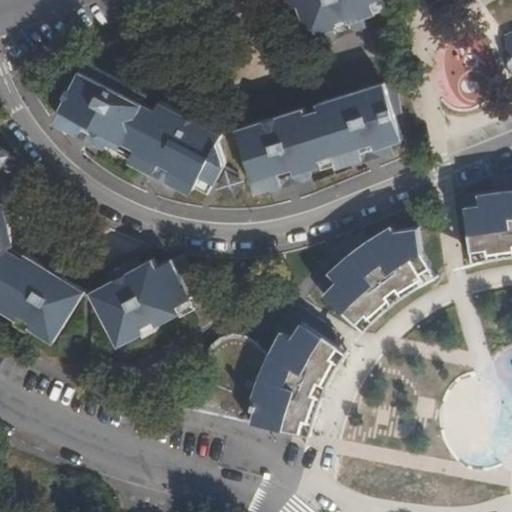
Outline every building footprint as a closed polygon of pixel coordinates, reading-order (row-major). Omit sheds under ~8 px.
[(279,0),(283,7),(298,2),(312,33),(323,28),(326,37),(338,32),(335,25),(349,20),(352,26),(366,21),(363,12),(385,4),(384,0),(279,0)] [(335,25),(338,32),(352,26),(349,20),(335,25)] [(73,80),(58,107),(64,111),(62,116),(70,120),(66,128),(79,134),(81,129),(97,137),(94,142),(105,148),(109,139),(148,159),(144,166),(159,174),(161,170),(173,177),(171,181),(183,187),(188,178),(211,190),(225,160),(219,139),(222,131),(165,101),(161,108),(148,101),(151,95),(90,64),(80,84),(73,80)] [(401,111),(395,73),(316,100),(318,106),(305,110),(303,104),(238,127),(257,180),(267,177),(273,190),(284,186),(282,177),(297,173),(299,181),(315,176),(310,165),(350,152),(354,164),(367,160),(365,150),(380,146),(381,155),(390,153),(390,140),(404,135),(396,119),(392,119),(392,113),(401,111)] [(81,129),(79,134),(94,142),(97,137),(81,129)] [(367,160),(381,155),(380,146),(365,150),(367,160)] [(0,212),(8,211),(5,197),(1,178),(10,177),(20,161),(0,148),(0,212)] [(159,174),(171,181),(173,177),(161,170),(159,174)] [(231,191),(238,191),(244,186),(245,181),(243,176),(240,173),(234,172),(230,173),(225,178),(224,183),(226,187),(231,191)] [(282,177),(284,186),(299,181),(297,173),(282,177)] [(495,191),(465,201),(474,264),(493,259),(510,257),(511,256),(511,177),(506,177),(506,195),(495,195),(495,191)] [(438,277),(422,250),(418,226),(400,233),(397,228),(374,237),(370,228),(344,238),(353,256),(345,265),(341,261),(340,262),(317,289),(365,332),(383,314),(404,297),(438,277)] [(0,312),(55,346),(88,296),(80,290),(84,282),(46,259),(42,267),(17,251),(13,234),(0,237),(0,312)] [(124,346),(198,307),(183,281),(196,275),(186,257),(161,271),(156,262),(145,268),(140,259),(102,280),(107,290),(96,296),(124,346)] [(185,403),(187,408),(204,413),(286,431),(306,418),(309,409),(319,387),(328,372),(341,354),(339,342),(303,318),(290,323),(290,326),(281,342),(283,350),(272,367),(258,360),(254,352),(247,348),(234,352),(233,348),(216,352),(201,371),(202,378),(202,385),(195,398),(185,403)]
